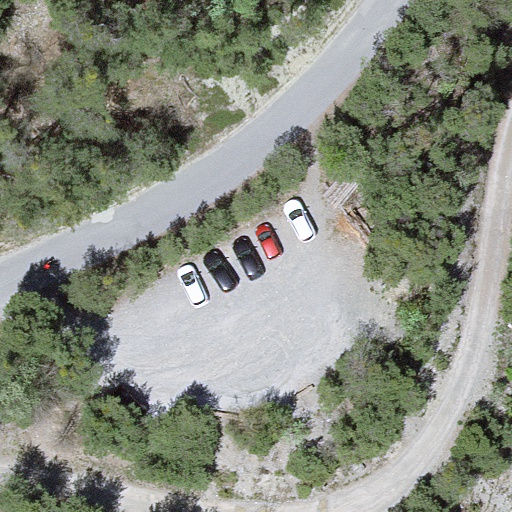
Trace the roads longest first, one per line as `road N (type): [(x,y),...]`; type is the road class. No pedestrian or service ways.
road 1 (track): [(0,482),(398,507),(507,370),(511,339)]
road 2 (unclassified): [(0,284),(219,154),(334,69),(382,0)]
